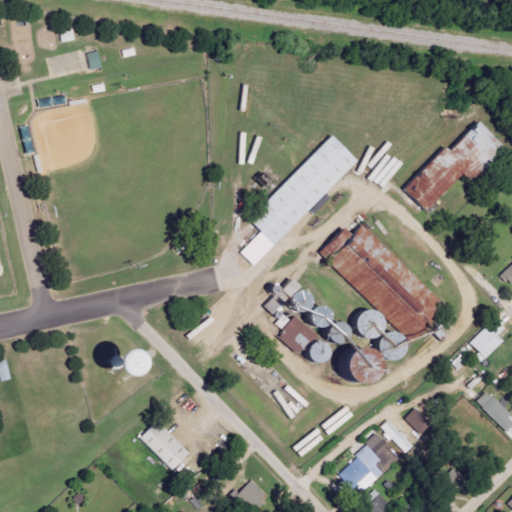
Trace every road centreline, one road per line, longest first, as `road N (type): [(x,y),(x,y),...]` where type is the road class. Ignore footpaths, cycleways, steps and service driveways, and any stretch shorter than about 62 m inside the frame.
road 1 (residential): [(323,511),(120,298)]
road 2 (residential): [(47,315),(0,113)]
